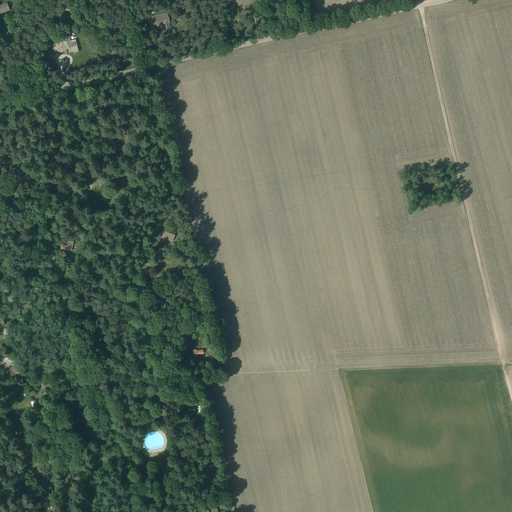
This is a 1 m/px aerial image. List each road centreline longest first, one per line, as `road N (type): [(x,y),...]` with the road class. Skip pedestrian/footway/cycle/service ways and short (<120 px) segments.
road 1 (track): [(419,7),(501,362)]
road 2 (unclassified): [(0,105),(307,30)]
road 3 (track): [(0,185),(49,247),(67,308)]
road 4 (unknown): [(102,384),(136,511)]
